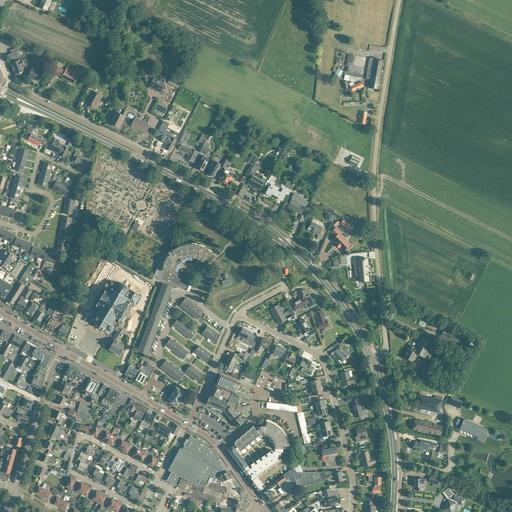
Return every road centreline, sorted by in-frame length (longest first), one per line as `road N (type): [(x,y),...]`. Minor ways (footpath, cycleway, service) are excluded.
road 1 (unclassified): [(380,365),(374,160),(399,0)]
road 2 (secondary): [(374,368),(331,291),(292,249),(139,158)]
road 3 (residential): [(238,314),(323,363),(351,470),(351,511)]
road 4 (residential): [(158,475),(78,438),(73,474),(142,510)]
road 5 (residential): [(0,59),(15,88),(142,152),(139,158)]
road 6 (track): [(373,194),(511,259)]
road 7 (secondary): [(392,511),(391,432),(374,368)]
road 8 (secondary): [(139,158),(25,103)]
road 9 (residential): [(141,397),(180,293),(193,300)]
